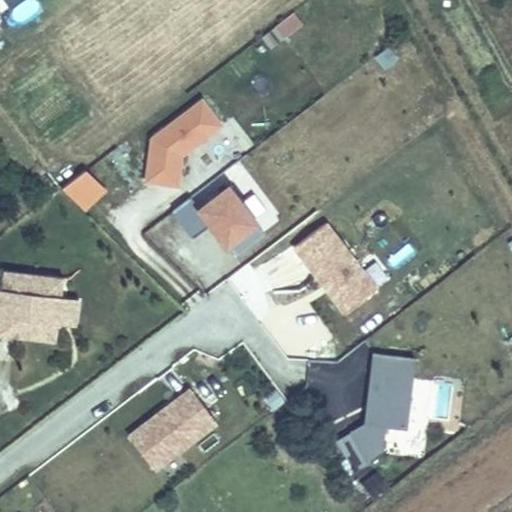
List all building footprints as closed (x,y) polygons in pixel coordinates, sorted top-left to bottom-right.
[(185,152),(225,121),(205,96),(155,135),(150,178),(182,182),(185,152)] [(60,190),(82,214),(105,192),(84,169),(60,190)] [(267,229),(244,199),(247,197),(235,182),(203,207),(194,195),(177,209),(198,236),(214,223),(238,252),(267,229)] [(377,290),(326,224),(295,248),(324,285),(327,283),(334,292),(331,294),(347,314),(377,290)] [(396,268),(414,254),(405,242),(387,256),(396,268)] [(0,293),(0,324),(55,331),(58,312),(61,286),(63,267),(4,260),(2,279),(0,293)] [(334,292),(327,283),(324,285),(331,294),(334,292)] [(79,288),(61,286),(58,312),(75,314),(79,288)] [(409,431),(418,361),(376,355),(367,426),(353,434),(370,466),(384,455),(387,429),(409,431)] [(218,424),(193,391),(131,438),(156,471),(218,424)] [(366,504),(388,491),(378,472),(355,485),(366,504)]
